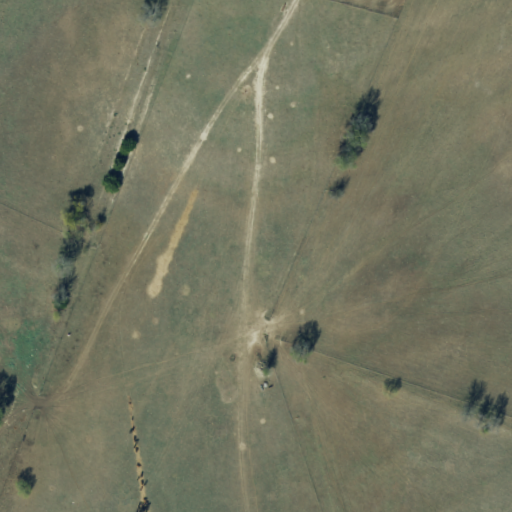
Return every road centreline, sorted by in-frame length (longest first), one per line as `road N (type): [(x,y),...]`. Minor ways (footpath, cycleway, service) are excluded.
road 1 (residential): [(288,396),(511,457)]
road 2 (residential): [(362,0),(511,52)]
